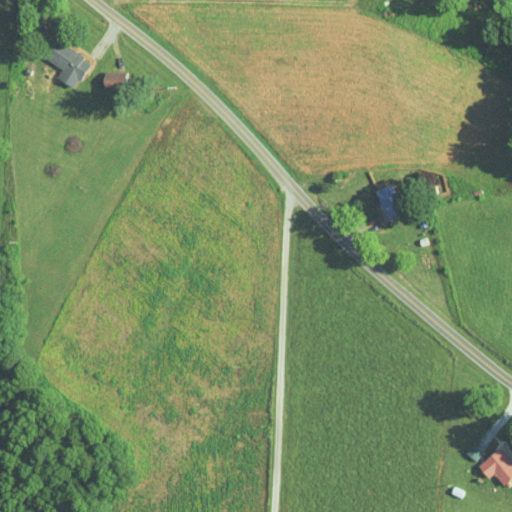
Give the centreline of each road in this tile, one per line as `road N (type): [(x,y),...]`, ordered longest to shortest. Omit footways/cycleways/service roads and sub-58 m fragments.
road 1 (residential): [(511,393),(293,188),(188,76),(90,0)]
road 2 (residential): [(293,188),(274,511)]
